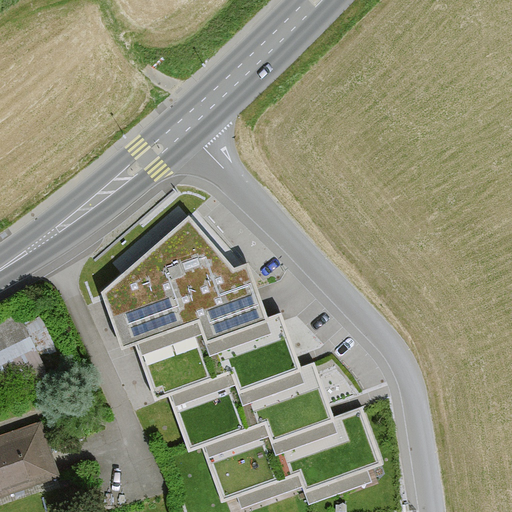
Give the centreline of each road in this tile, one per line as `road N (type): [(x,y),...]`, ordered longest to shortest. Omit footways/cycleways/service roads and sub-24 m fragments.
road 1 (residential): [(182,125),(403,363),(431,511)]
road 2 (secondary): [(182,125),(0,269)]
road 3 (secondary): [(313,0),(182,125)]
